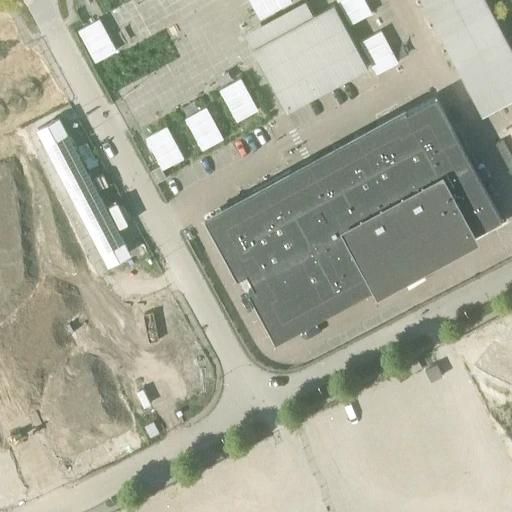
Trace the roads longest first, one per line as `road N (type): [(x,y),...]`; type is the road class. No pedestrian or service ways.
road 1 (unclassified): [(257,410),(38,0)]
road 2 (unknown): [(511,235),(273,356),(253,335),(187,207)]
road 3 (unknown): [(187,207),(443,60)]
road 4 (unclassified): [(257,410),(511,275)]
road 5 (unclassified): [(51,511),(257,410)]
road 6 (unknown): [(220,0),(174,70),(106,130)]
road 7 (unknown): [(443,60),(511,201)]
